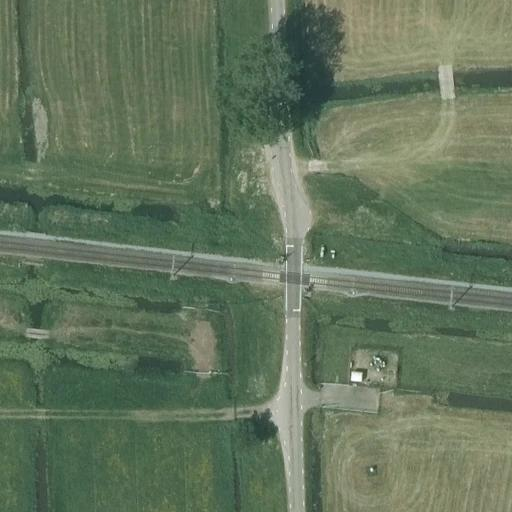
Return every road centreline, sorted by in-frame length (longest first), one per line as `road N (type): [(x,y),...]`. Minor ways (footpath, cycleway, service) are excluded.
road 1 (tertiary): [(297,511),(293,227),(282,157),(277,0)]
road 2 (track): [(0,415),(295,413)]
road 3 (track): [(283,167),(399,166),(439,141),(444,47)]
